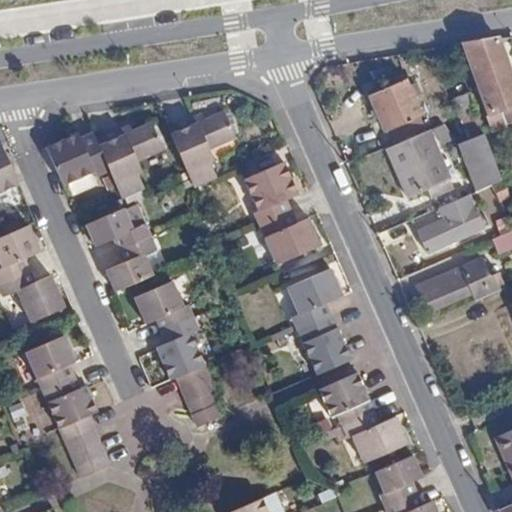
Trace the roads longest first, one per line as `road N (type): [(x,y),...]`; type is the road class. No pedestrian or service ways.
road 1 (residential): [(476,511),(282,53)]
road 2 (residential): [(357,0),(0,58)]
road 3 (residential): [(5,96),(134,397)]
road 4 (residential): [(5,96),(282,53)]
road 5 (residential): [(282,53),(511,18)]
